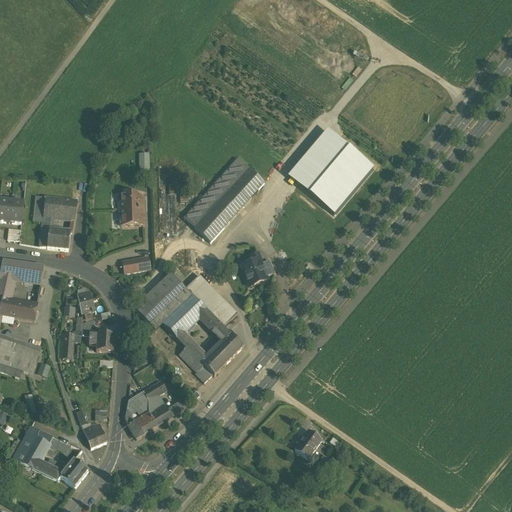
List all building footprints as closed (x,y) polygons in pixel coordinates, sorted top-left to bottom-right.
[(296,186),(335,139),(327,133),(288,179),(296,186)] [(296,186),(334,217),(373,171),(335,139),(296,186)] [(140,171),(150,171),(150,155),(140,154),(140,171)] [(264,185),(237,161),(217,183),(229,194),(244,207),(264,185)] [(217,183),(183,221),(195,231),(209,216),(229,194),(217,183)] [(229,194),(209,216),(224,229),(244,207),(229,194)] [(143,196),(121,197),(121,203),(119,205),(119,212),(143,211),(143,196)] [(45,199),(36,198),(35,211),(43,212),(45,199)] [(53,200),(45,199),(43,212),(40,242),(48,243),(49,231),(50,231),(51,220),(53,200)] [(77,203),(53,200),(51,220),(74,222),(77,203)] [(11,203),(0,201),(0,223),(9,224),(11,203)] [(23,204),(11,203),(9,224),(21,226),(23,204)] [(143,211),(119,212),(119,218),(122,220),(122,227),(144,226),(143,211)] [(209,216),(195,231),(209,244),(224,229),(209,216)] [(50,231),(49,231),(48,243),(47,249),(47,250),(68,252),(70,233),(50,231)] [(258,255),(250,259),(252,264),(242,268),(250,288),(266,281),(265,278),(260,266),(259,262),(260,261),(258,255)] [(148,259),(122,264),(125,276),(150,272),(148,259)] [(11,263),(2,262),(0,273),(0,275),(8,277),(11,263)] [(44,268),(11,263),(8,277),(7,283),(16,284),(41,288),(44,268)] [(269,263),(260,266),(265,278),(274,275),(269,263)] [(8,277),(0,275),(0,297),(4,299),(7,283),(8,277)] [(170,275),(134,310),(155,332),(162,325),(161,324),(163,313),(186,291),(170,275)] [(237,313),(200,276),(186,291),(206,311),(223,328),(237,313)] [(16,284),(7,283),(4,299),(3,301),(12,302),(16,284)] [(186,291),(163,313),(161,324),(162,325),(176,340),(177,339),(177,340),(182,335),(198,319),(206,311),(186,291)] [(90,294),(77,297),(81,312),(84,312),(93,309),(90,294)] [(66,298),(65,318),(75,318),(76,298),(66,298)] [(3,301),(2,301),(0,310),(0,316),(1,317),(15,319),(17,303),(12,302),(3,301)] [(37,306),(17,303),(15,319),(35,322),(37,306)] [(95,316),(93,309),(84,312),(85,318),(95,316)] [(223,328),(206,311),(198,319),(217,337),(224,330),(223,328)] [(97,322),(82,326),(81,338),(89,338),(90,336),(94,336),(95,329),(97,329),(97,322)] [(243,348),(224,330),(217,337),(221,341),(217,344),(220,347),(212,354),(224,367),(243,348)] [(207,360),(182,335),(177,340),(186,349),(204,367),(212,376),(213,377),(218,372),(207,360)] [(73,337),(63,336),(61,360),(71,361),(73,337)] [(94,336),(90,336),(89,338),(89,347),(97,347),(96,353),(114,354),(115,338),(94,336)] [(41,350),(0,337),(0,364),(33,375),(41,350)] [(204,367),(186,349),(180,356),(197,374),(204,367)] [(224,367),(212,354),(207,360),(218,372),(224,367)] [(37,376),(47,379),(50,367),(41,364),(37,376)] [(197,374),(195,376),(204,385),(212,376),(204,367),(197,374)] [(161,384),(143,394),(148,403),(158,398),(166,392),(161,384)] [(143,394),(137,398),(142,407),(148,403),(143,394)] [(137,398),(128,403),(125,421),(132,416),(142,407),(137,398)] [(158,398),(148,403),(149,415),(163,407),(158,398)] [(183,402),(172,409),(177,415),(187,408),(183,402)] [(163,407),(149,415),(158,429),(171,419),(167,412),(163,407)] [(177,415),(172,409),(167,412),(171,419),(177,415)] [(96,412),(96,423),(107,423),(108,412),(96,412)] [(81,413),(76,415),(81,428),(86,426),(81,413)] [(135,424),(128,428),(136,442),(158,429),(149,415),(135,424)] [(125,421),(128,428),(135,424),(132,416),(125,421)] [(106,445),(99,426),(98,426),(91,426),(92,428),(99,448),(106,445)] [(31,431),(25,428),(18,441),(24,443),(31,431)] [(92,428),(83,431),(91,451),(99,448),(92,428)] [(55,441),(31,430),(22,446),(14,462),(22,466),(28,454),(35,458),(38,454),(44,457),(49,448),(51,449),(55,441)] [(308,433),(294,452),(307,462),(320,445),(321,442),(308,433)] [(60,444),(55,441),(51,449),(57,451),(60,444)] [(17,443),(16,442),(7,458),(14,462),(22,446),(17,443)] [(320,445),(307,462),(312,466),(325,449),(320,445)] [(35,458),(28,454),(22,466),(26,468),(25,471),(28,472),(30,470),(35,472),(39,464),(40,464),(44,457),(38,454),(35,458)] [(62,467),(49,461),(47,467),(63,475),(69,468),(64,464),(62,467)] [(88,474),(73,462),(69,468),(63,475),(59,479),(61,480),(74,491),(88,474)] [(40,464),(39,464),(35,472),(58,484),(61,480),(59,479),(63,475),(47,467),(40,464)]
